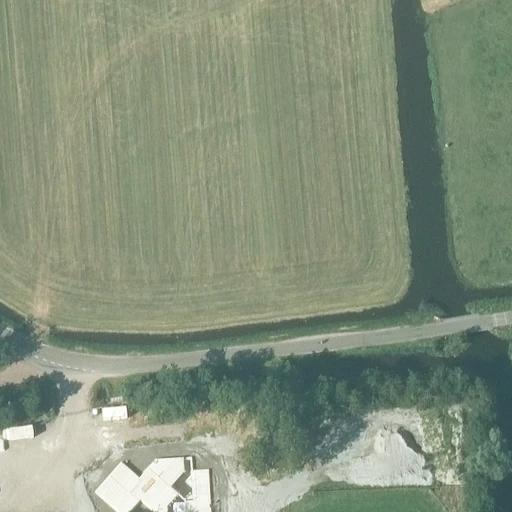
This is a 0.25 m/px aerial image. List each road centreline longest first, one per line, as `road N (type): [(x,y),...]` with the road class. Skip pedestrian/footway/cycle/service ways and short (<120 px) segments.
road 1 (unclassified): [(511,318),(117,366),(71,364),(0,335)]
road 2 (track): [(64,511),(84,507),(109,484),(117,366)]
